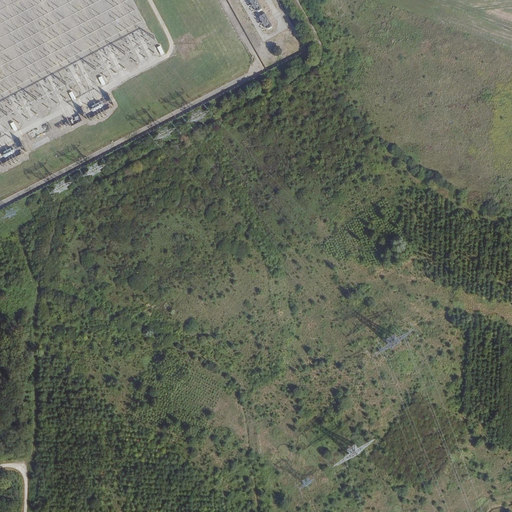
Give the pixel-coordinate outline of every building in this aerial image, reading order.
[(258,0),(249,0),(256,11),(262,7),(258,0)] [(266,28),(272,24),(265,12),(259,16),(266,28)] [(79,115),(70,119),(72,124),(82,121),(79,115)] [(47,137),(32,144),(34,148),(49,141),(47,137)] [(0,153),(1,161),(13,160),(12,155),(13,154),(12,152),(0,153)]
